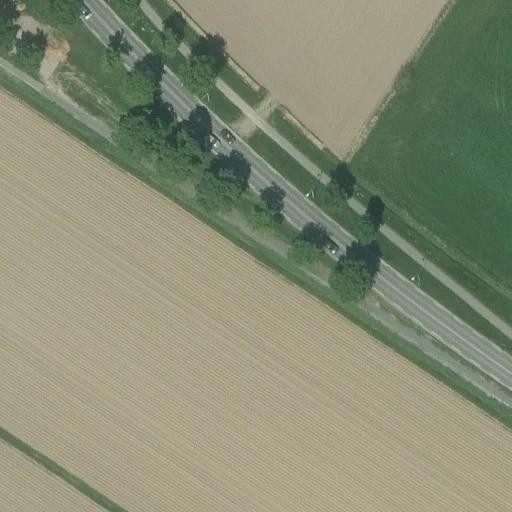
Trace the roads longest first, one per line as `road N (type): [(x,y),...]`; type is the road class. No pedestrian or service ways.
road 1 (primary): [(511,442),(267,184)]
road 2 (primary): [(511,372),(267,184)]
road 3 (track): [(310,308),(483,511)]
road 4 (primary): [(267,184),(81,0)]
